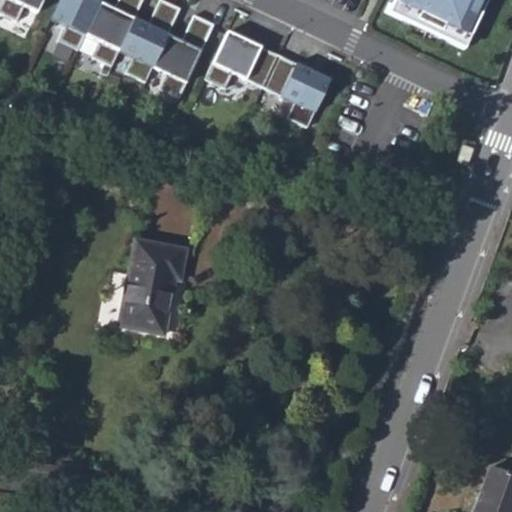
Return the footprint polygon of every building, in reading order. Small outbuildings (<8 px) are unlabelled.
[(0,0),(0,15),(14,22),(21,7),(35,14),(41,0),(0,0)] [(55,42),(75,51),(83,36),(98,4),(99,0),(58,0),(49,20),(62,27),(55,42)] [(98,4),(83,36),(96,43),(89,58),(109,67),(116,52),(132,20),(141,0),(116,0),(111,10),(98,4)] [(132,20),(116,52),(130,59),(123,74),(143,83),(150,68),(165,36),(178,10),(157,0),(145,26),(132,20)] [(400,0),(393,16),(470,48),(493,0),(400,0)] [(179,42),(165,36),(150,68),(164,75),(156,90),(177,99),(211,26),(191,16),(179,42)] [(261,89),(276,57),(225,32),(202,80),(223,89),(230,75),(261,89)] [(327,81),(276,57),(261,89),(292,104),(285,119),(305,128),(327,81)] [(117,329),(161,337),(170,282),(177,283),(183,248),(133,239),(117,329)] [(473,511),(511,511),(511,475),(490,468),(473,511)]
